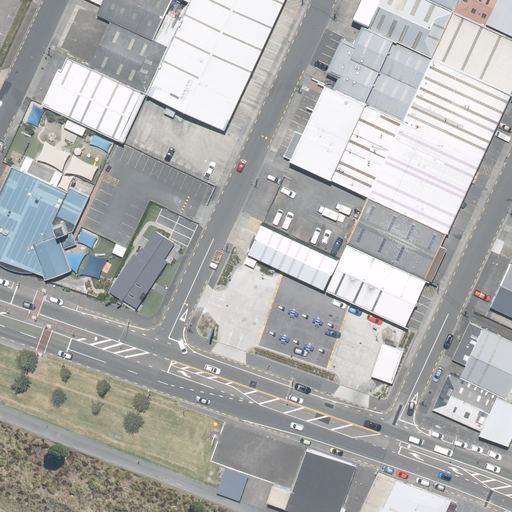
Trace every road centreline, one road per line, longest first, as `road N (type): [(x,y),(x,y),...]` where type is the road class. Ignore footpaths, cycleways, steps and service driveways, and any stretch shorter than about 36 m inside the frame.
road 1 (unclassified): [(324,0),(161,350)]
road 2 (unclassified): [(511,180),(395,430)]
road 3 (primary): [(161,350),(395,430)]
road 4 (primary): [(384,455),(151,376)]
road 5 (primary): [(0,292),(161,350)]
road 6 (primary): [(151,376),(0,324)]
road 7 (primary): [(511,503),(384,455)]
road 8 (tertiary): [(0,111),(55,0)]
road 9 (primary): [(395,430),(511,472)]
